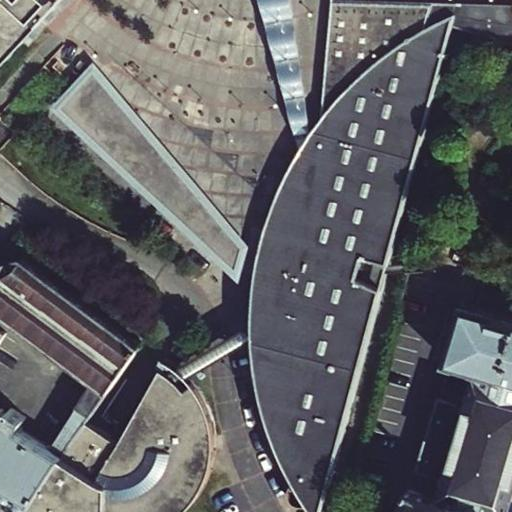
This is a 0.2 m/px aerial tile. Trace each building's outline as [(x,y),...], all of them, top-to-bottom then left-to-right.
[(0,0),(0,56),(42,13),(54,0),(0,0)] [(365,0),(348,0),(334,118),(329,156),(306,159),(304,162),(293,184),(276,223),(269,241),(265,254),(260,279),(257,307),(256,324),(256,335),(257,352),(263,386),(271,418),(279,442),(285,459),(292,472),(332,483),(459,23),(444,22),(447,10),(449,4),(365,0)] [(444,22),(459,23),(460,23),(460,22),(511,36),(511,6),(465,4),(462,14),(447,10),(444,22)] [(251,242),(100,65),(58,102),(224,288),(251,242)] [(327,126),(306,159),(329,156),(334,118),(327,126)] [(0,479),(34,502),(69,449),(91,417),(143,343),(27,256),(12,258),(8,265),(0,278),(0,310),(96,382),(52,449),(20,430),(26,421),(12,412),(8,418),(3,415),(4,413),(0,410),(0,344),(5,336),(0,333),(0,479)] [(403,511),(511,511),(511,319),(466,305),(448,363),(477,372),(467,407),(459,405),(460,402),(440,396),(418,472),(433,476),(428,494),(410,489),(403,511)] [(161,359),(112,431),(104,442),(94,436),(102,424),(91,417),(69,449),(34,502),(50,511),(182,511),(184,510),(196,498),(203,487),(209,477),(213,465),(215,457),(217,443),(217,439),(216,426),(214,416),(211,408),(204,394),(195,384),(180,370),(170,363),(161,359)] [(104,442),(112,431),(102,424),(94,436),(104,442)] [(316,497),(317,493),(316,488),(313,484),(309,481),(304,480),(300,481),(295,483),(293,487),(292,492),(293,497),(295,501),(299,504),(304,505),(309,504),(313,501),(316,497)]
